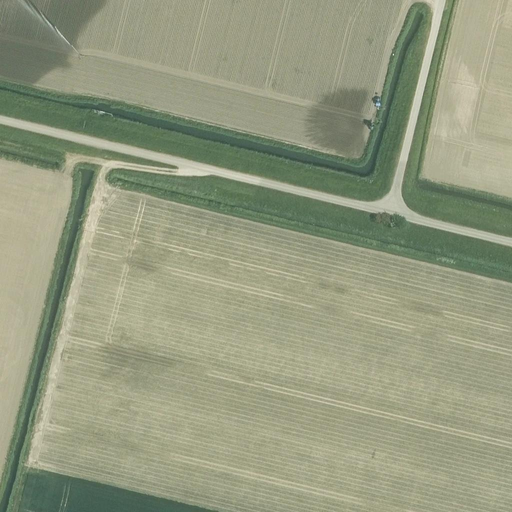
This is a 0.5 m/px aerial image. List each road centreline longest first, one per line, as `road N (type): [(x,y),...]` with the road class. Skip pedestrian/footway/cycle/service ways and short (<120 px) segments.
road 1 (unclassified): [(390,213),(0,120)]
road 2 (track): [(511,263),(221,194),(193,167)]
road 3 (unclassified): [(390,213),(442,0)]
road 4 (track): [(66,175),(75,160),(167,172),(193,167)]
road 5 (unclassified): [(390,213),(511,242)]
